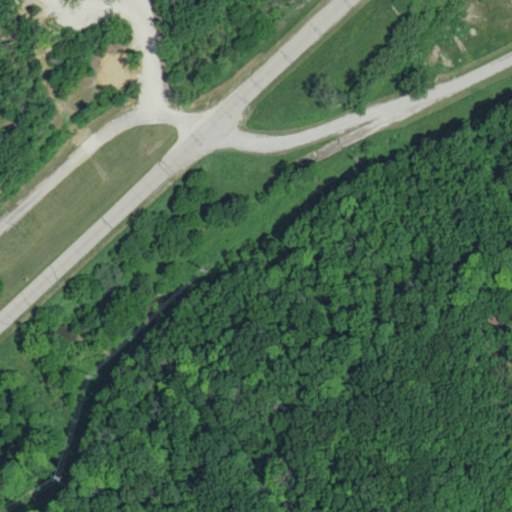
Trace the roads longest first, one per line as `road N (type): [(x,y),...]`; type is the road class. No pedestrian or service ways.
road 1 (secondary): [(0,317),(348,0)]
road 2 (residential): [(215,124),(242,139),(288,142),(397,112),(511,58)]
road 3 (residential): [(205,133),(163,114),(123,122),(0,224)]
